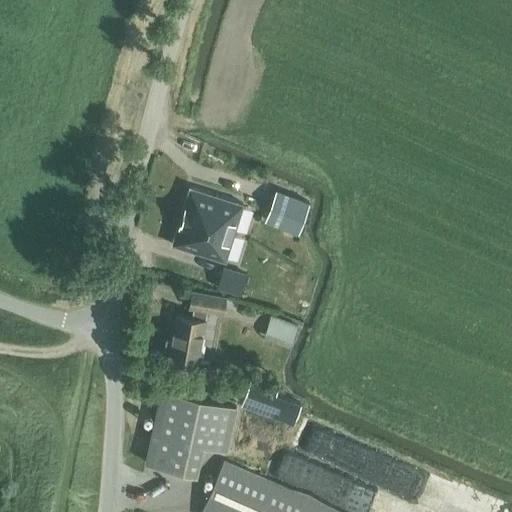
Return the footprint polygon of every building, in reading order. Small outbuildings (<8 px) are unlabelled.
[(183,204),(180,215),(234,232),(243,203),(190,186),(189,186),(183,205),(183,204)] [(308,201),(275,190),(265,220),(297,231),(308,201)] [(234,232),(180,215),(177,225),(171,244),(172,244),(225,260),(234,232)] [(215,284),(237,291),(243,274),(221,267),(215,284)] [(168,356),(198,361),(205,319),(206,309),(222,312),(225,296),(192,290),(189,306),(193,307),(191,317),(175,314),(168,356)] [(267,314),(262,331),(288,340),(293,323),(267,314)] [(241,401),(293,420),(300,401),(275,392),(277,386),(250,377),(241,401)] [(145,462),(196,473),(202,444),(226,449),(236,404),(161,388),(145,462)] [(199,511),(343,511),(339,510),(223,459),(199,511)]
